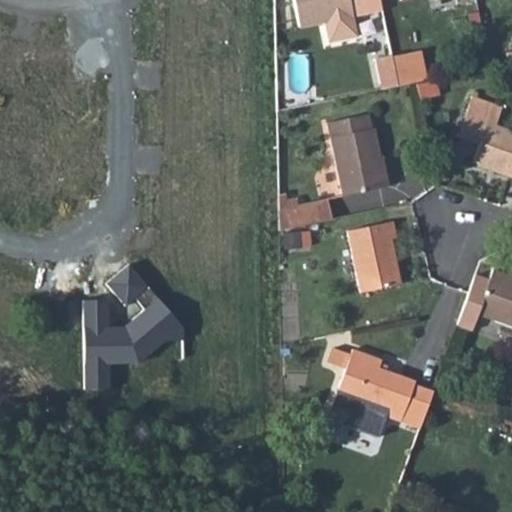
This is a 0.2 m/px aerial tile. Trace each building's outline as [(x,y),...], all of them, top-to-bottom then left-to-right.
[(349,7),(364,5),(362,0),(291,0),(297,26),(322,21),(326,42),(355,36),(351,14),(349,7)] [(362,0),(364,5),(365,11),(379,8),(377,0),(362,0)] [(349,7),(351,14),(365,11),(364,5),(349,7)] [(379,84),(394,80),(389,56),(374,59),(379,84)] [(379,84),(380,90),(396,86),(394,80),(379,84)] [(511,131),(495,126),(502,107),(472,95),(458,136),(480,144),(473,165),(511,178),(511,131)] [(371,160),(377,158),(370,128),(368,128),(364,114),(326,123),(341,196),(377,188),(371,160)] [(371,160),(377,188),(385,186),(379,158),(377,158),(371,160)] [(277,194),(277,209),(294,206),(293,197),(285,199),(283,193),(277,194)] [(277,209),(277,230),(330,219),(325,199),(294,206),(277,209)] [(346,232),(357,292),(398,283),(389,238),(394,237),(391,223),(346,232)] [(108,301),(81,300),(83,390),(109,390),(110,365),(137,363),(182,329),(127,264),(105,283),(125,305),(134,299),(142,310),(124,326),(110,326),(108,301)] [(454,323),(470,329),(476,313),(511,326),(511,277),(491,270),(488,280),(471,274),(465,291),(454,323)] [(333,396),(397,420),(413,377),(378,365),(379,360),(349,349),(333,396)]
